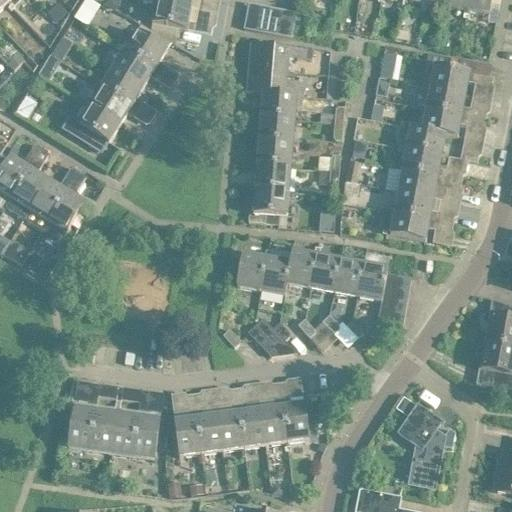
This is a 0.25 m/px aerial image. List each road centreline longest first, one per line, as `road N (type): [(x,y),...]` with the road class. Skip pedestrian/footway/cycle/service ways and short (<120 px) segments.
road 1 (residential): [(53,371),(202,379),(352,357),(405,371)]
road 2 (residential): [(511,159),(499,224),(477,272),(405,371)]
road 3 (residential): [(464,511),(480,421),(405,371)]
road 4 (residential): [(405,371),(354,436),(324,511)]
